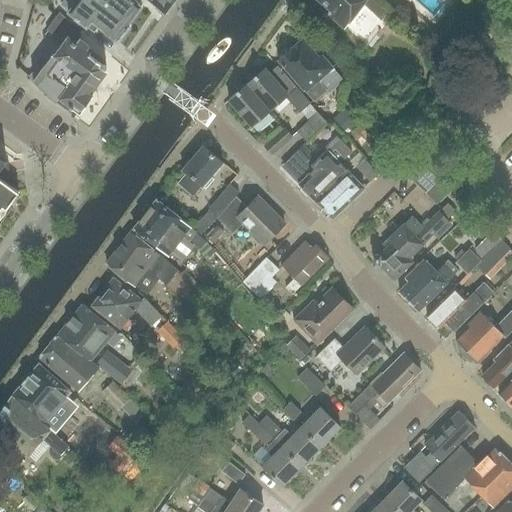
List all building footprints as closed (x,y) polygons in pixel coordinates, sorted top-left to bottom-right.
[(66,0),(62,6),(69,12),(68,13),(76,19),(75,19),(80,23),(80,22),(87,28),(92,21),(119,43),(131,27),(129,25),(143,7),(133,0),(66,0)] [(149,0),(166,14),(173,4),(169,1),(170,0),(149,0)] [(382,21),(389,13),(375,0),(318,0),(331,11),(328,14),(344,28),(364,4),(382,21)] [(47,31),(57,38),(60,34),(63,36),(73,22),(60,13),(47,31)] [(103,71),(106,68),(103,66),(105,63),(97,56),(94,59),(86,52),(89,47),(80,40),(76,44),(69,39),(68,40),(67,38),(54,55),(53,54),(33,82),(48,95),(47,96),(56,102),(59,98),(80,114),(93,96),(88,92),(104,71),(103,71)] [(314,102),(327,90),(319,80),(333,68),(324,58),(319,58),(306,42),(300,41),(291,49),(285,50),(280,54),(278,61),(314,102)] [(246,84),(269,110),(286,95),(301,112),(310,103),(277,66),(268,73),(264,69),(246,84)] [(497,80),(503,74),(495,66),(489,72),(497,80)] [(471,92),(489,109),(506,92),(488,74),(471,92)] [(269,110),(246,84),(228,101),(251,126),(269,110)] [(318,112),(298,131),(308,141),(328,123),(318,112)] [(286,127),(266,145),(274,154),(294,136),(286,127)] [(311,196),(316,201),(348,171),(339,162),(354,148),(351,144),(351,145),(342,136),(327,150),(312,165),(315,168),(299,184),(301,186),(300,191),(306,197),(311,196)] [(183,169),(187,172),(178,183),(194,196),(223,162),(203,145),(183,169)] [(5,182),(11,175),(9,163),(0,155),(0,219),(20,194),(5,182)] [(426,161),(410,177),(426,193),(442,177),(426,161)] [(348,171),(316,201),(321,206),(320,211),(326,217),(331,217),(332,218),(364,188),(348,171)] [(211,209),(218,217),(219,217),(236,197),(240,193),(231,185),(211,209)] [(247,207),(236,197),(219,217),(234,232),(244,222),(265,243),(284,223),(258,196),(247,207)] [(468,198),(461,205),(468,212),(475,205),(468,198)] [(182,237),(188,241),(189,239),(208,259),(215,253),(197,232),(196,231),(157,200),(135,228),(168,255),(182,237)] [(218,217),(211,209),(194,227),(202,235),(218,217)] [(433,234),(437,239),(449,228),(445,223),(447,220),(439,212),(423,228),(412,217),(404,225),(403,224),(388,239),(392,243),(379,255),(374,255),(373,265),(380,265),(394,280),(412,262),(408,258),(433,234)] [(211,246),(225,232),(218,225),(204,239),(211,246)] [(106,263),(134,286),(137,283),(148,292),(159,278),(167,284),(190,306),(204,291),(190,276),(185,271),(183,274),(177,270),(158,252),(131,231),(106,263)] [(503,240),(494,231),(474,251),(482,260),(503,240)] [(482,260),(477,265),(486,274),(511,249),(503,240),(482,260)] [(328,257),(317,244),(313,248),(306,242),(282,265),(296,279),(287,288),(293,294),(328,257)] [(474,251),(470,248),(456,262),(468,274),(477,265),(482,260),(474,251)] [(273,278),(280,271),(267,258),(243,282),(261,299),(277,282),(273,278)] [(419,311),(458,271),(447,260),(436,272),(424,260),(411,273),(414,277),(400,292),(419,311)] [(144,298),(143,300),(141,302),(113,278),(106,286),(108,291),(103,296),(98,297),(92,305),(120,327),(138,305),(141,307),(138,311),(152,325),(162,315),(144,298)] [(454,333),(494,293),(484,283),(467,299),(455,287),(427,315),(430,317),(430,321),(433,325),(437,325),(439,327),(444,323),(454,333)] [(317,345),(353,308),(332,287),(316,303),(313,300),(294,319),(317,345)] [(83,304),(58,335),(91,361),(116,331),(83,304)] [(506,338),(511,331),(511,310),(495,327),(480,312),(471,321),(471,327),(458,342),(457,341),(456,342),(457,343),(458,351),(459,352),(460,352),(466,358),(466,359),(467,360),(468,359),(476,361),(476,362),(478,360),(477,360),(502,335),(506,338)] [(335,338),(316,357),(331,372),(343,360),(357,374),(386,347),(366,326),(344,347),(335,338)] [(91,361),(58,335),(39,357),(81,391),(100,367),(91,361)] [(494,387),(511,369),(511,342),(510,344),(509,344),(497,356),(500,358),(483,375),(494,387)] [(122,384),(133,370),(107,350),(96,364),(122,384)] [(381,373),(371,383),(370,384),(349,405),(355,411),(370,396),(373,398),(382,407),(388,401),(419,370),(404,354),(383,375),(381,373)] [(44,423),(71,391),(39,364),(12,395),(44,423)] [(298,378),(316,396),(326,386),(307,368),(298,378)] [(511,405),(511,378),(499,392),(511,405)] [(131,400),(114,382),(103,393),(120,411),(131,400)] [(61,455),(68,446),(12,397),(0,411),(0,429),(29,455),(43,438),(61,455)] [(302,411),(291,402),(283,410),(294,420),(302,411)] [(320,407),(300,427),(321,447),(340,427),(320,407)] [(419,482),(474,427),(458,411),(424,445),(432,452),(427,457),(421,452),(405,468),(419,482)] [(281,446),(260,424),(251,415),(243,423),(266,446),(263,448),(272,456),(262,465),(283,485),(302,466),(281,446)] [(302,466),(321,447),(300,427),(292,435),(285,429),(283,431),(267,416),(260,424),(281,446),(302,466)] [(220,432),(213,441),(228,454),(236,445),(220,432)] [(463,479),(480,496),(511,465),(495,448),(479,464),(460,445),(425,481),(443,499),(463,479)] [(209,449),(204,455),(211,461),(216,455),(209,449)] [(222,471),(239,485),(246,475),(230,462),(222,471)] [(511,465),(480,496),(492,508),(511,488),(511,465)] [(385,499),(398,511),(415,511),(412,509),(422,499),(403,480),(385,499)] [(211,490),(205,498),(226,511),(260,511),(265,506),(240,489),(231,503),(211,490)] [(448,511),(432,496),(424,504),(432,511),(448,511)] [(226,511),(205,498),(198,508),(204,511),(226,511)] [(398,511),(385,499),(372,511),(398,511)] [(511,511),(511,500),(510,503),(508,501),(497,511),(511,511)]
